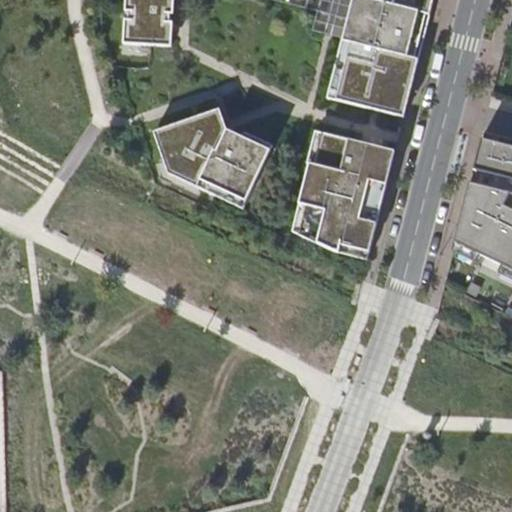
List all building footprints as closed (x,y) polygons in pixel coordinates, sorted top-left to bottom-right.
[(123,45),(171,47),(173,23),(169,23),(170,15),(173,15),(173,0),(125,0),(125,12),(128,12),(127,21),(124,20),(123,45)] [(404,118),(433,0),(352,0),(328,99),(404,118)] [(243,210),(273,147),(242,132),(240,137),(225,130),(220,110),(154,133),(168,175),(243,210)] [(316,167),(324,135),(312,132),(304,164),(311,165),(316,167)] [(367,261),(395,153),(324,135),(316,167),(311,165),(301,206),(308,207),(301,236),(333,252),(367,261)] [(511,147),(482,139),(474,170),(481,172),(511,180),(511,147)] [(511,194),(511,180),(481,172),(477,186),(511,194)] [(511,194),(477,186),(470,184),(455,244),(511,271),(511,194)] [(301,236),(308,207),(301,206),(293,232),(301,236)]
